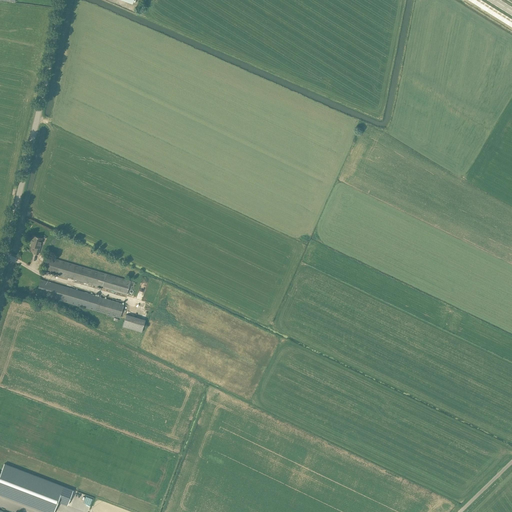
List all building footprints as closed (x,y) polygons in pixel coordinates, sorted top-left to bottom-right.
[(42,238),(33,235),(31,242),(30,246),(36,247),(34,253),(38,255),(41,245),(40,245),(42,238)] [(47,257),(43,270),(59,275),(64,276),(102,287),(126,295),(130,282),(106,274),(47,257)] [(99,297),(41,280),(37,293),(95,310),(120,318),(124,304),(99,297)] [(145,320),(126,314),(123,326),(142,332),(145,320)] [(0,473),(0,495),(44,511),(53,511),(58,502),(67,505),(73,490),(4,464),(1,473),(0,473)]
